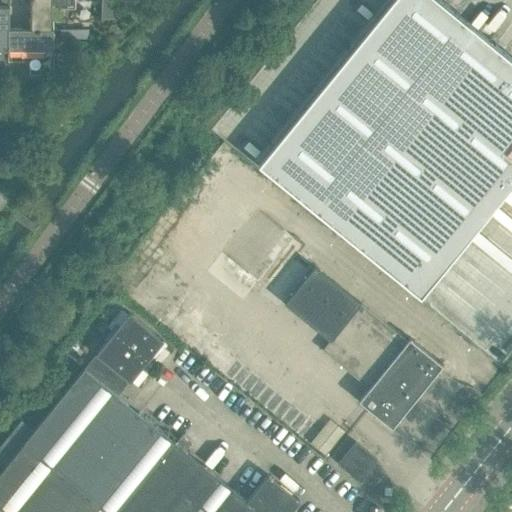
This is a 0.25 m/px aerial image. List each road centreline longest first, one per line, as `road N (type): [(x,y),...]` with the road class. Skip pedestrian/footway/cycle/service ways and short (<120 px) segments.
road 1 (unknown): [(405,458),(238,302),(227,280),(231,262),(269,221),(293,219),(467,365)]
road 2 (unclassified): [(0,313),(232,0)]
